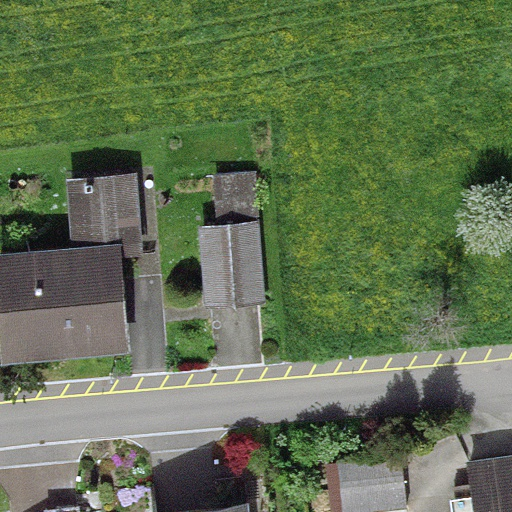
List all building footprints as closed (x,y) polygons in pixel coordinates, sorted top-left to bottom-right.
[(146,172),(68,178),(72,238),(116,234),(119,272),(153,270),(146,172)] [(249,224),(203,227),(207,290),(254,287),(249,224)] [(106,245),(0,253),(0,347),(113,339),(106,245)] [(336,458),(340,510),(404,505),(400,453),(336,458)] [(511,511),(511,455),(470,461),(476,511),(511,511)] [(236,511),(236,503),(151,511),(236,511)]
